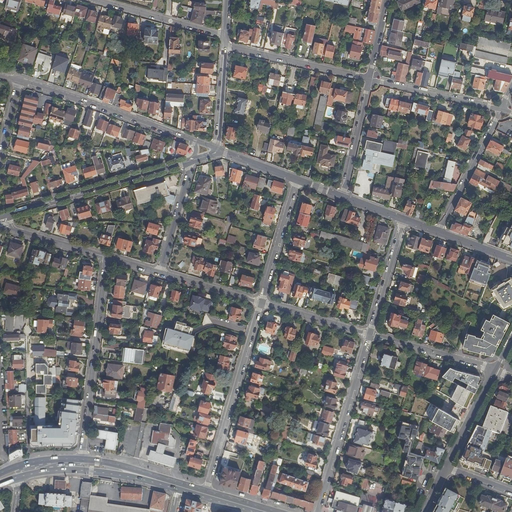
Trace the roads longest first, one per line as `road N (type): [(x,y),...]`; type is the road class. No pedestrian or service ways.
road 1 (residential): [(82,459),(104,257)]
road 2 (tertiary): [(0,216),(191,160)]
road 3 (residential): [(260,303),(205,494)]
road 4 (tertiary): [(199,143),(17,79)]
road 5 (residential): [(318,511),(367,334)]
road 6 (residential): [(369,78),(224,45)]
road 7 (residential): [(26,317),(28,462)]
road 8 (residential): [(438,230),(502,108)]
road 9 (residential): [(502,108),(369,78)]
road 10 (residential): [(367,334),(493,370)]
road 11 (residential): [(297,179),(260,303)]
road 12 (residential): [(367,334),(403,218)]
road 13 (residential): [(369,78),(343,196)]
